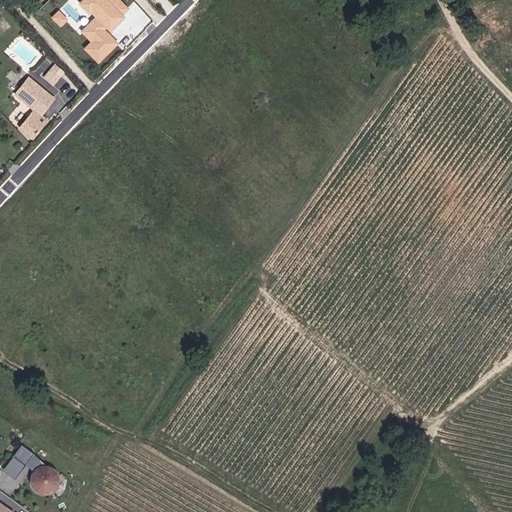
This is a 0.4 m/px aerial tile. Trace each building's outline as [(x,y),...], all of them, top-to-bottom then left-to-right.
[(130,9),(121,0),(81,0),(78,4),(94,19),(80,33),(89,42),(83,49),(98,64),(119,42),(108,31),(130,9)] [(52,66),(46,80),(61,86),(67,72),(52,66)] [(46,121),(38,112),(47,104),(49,106),(55,100),(32,77),(17,92),(29,103),(13,120),(30,137),(46,121)] [(34,453),(21,444),(13,456),(26,465),(34,453)] [(36,468),(32,474),(31,480),(33,486),(37,490),(43,493),(49,492),(55,489),(58,484),(59,478),(57,472),(53,467),(47,465),(41,465),(36,468)] [(14,511),(0,502),(0,511),(14,511)]
